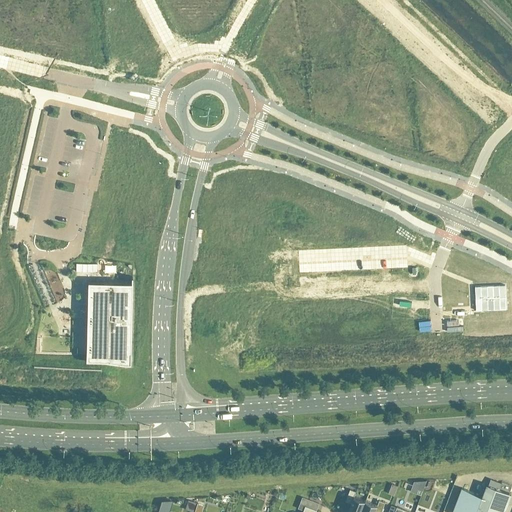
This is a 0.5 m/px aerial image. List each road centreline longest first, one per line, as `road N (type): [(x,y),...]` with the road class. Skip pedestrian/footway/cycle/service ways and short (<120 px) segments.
road 1 (residential): [(438,263),(406,251),(282,257),(284,294),(434,288)]
road 2 (primary): [(174,443),(511,423)]
road 3 (primary): [(511,393),(182,415)]
road 4 (secondary): [(188,131),(166,245),(163,416)]
road 5 (secondary): [(182,415),(184,269),(213,138)]
road 6 (secondary): [(460,210),(235,109)]
road 7 (secondary): [(226,131),(456,219)]
road 8 (primary): [(0,438),(174,443)]
road 9 (primary): [(163,416),(0,411)]
